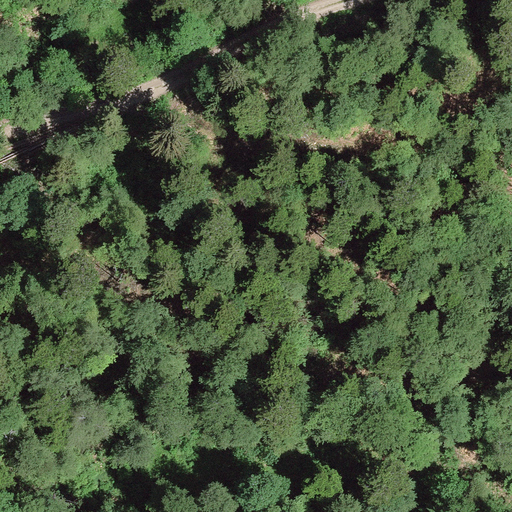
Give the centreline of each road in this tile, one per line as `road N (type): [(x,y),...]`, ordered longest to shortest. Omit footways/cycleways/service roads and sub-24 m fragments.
road 1 (track): [(0,129),(109,104),(285,24),(365,0)]
road 2 (track): [(128,0),(0,89)]
